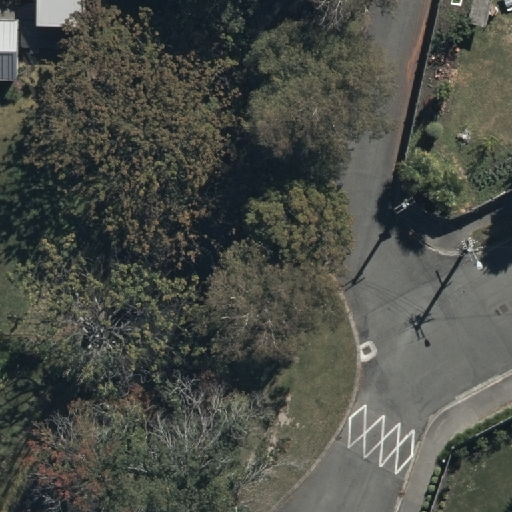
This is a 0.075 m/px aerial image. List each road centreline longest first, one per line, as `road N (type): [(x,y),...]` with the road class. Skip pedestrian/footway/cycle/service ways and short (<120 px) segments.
road 1 (residential): [(420,352),(373,250),(365,193),(377,95),(401,0)]
road 2 (residential): [(360,511),(420,352)]
